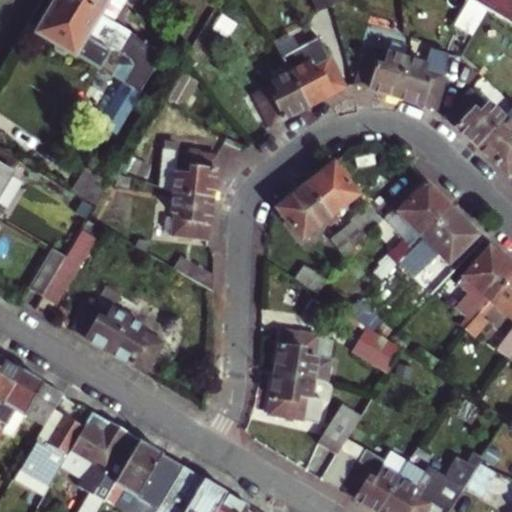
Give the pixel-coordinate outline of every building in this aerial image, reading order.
[(138,93),(163,51),(111,20),(98,13),(77,0),(55,0),(36,32),(54,43),(55,48),(63,53),(69,52),(99,70),(109,52),(118,50),(130,57),(132,65),(121,83),(138,93)] [(77,0),(98,13),(105,0),(77,0)] [(105,0),(98,13),(111,20),(123,0),(105,0)] [(311,0),(317,12),(332,6),(329,0),(311,0)] [(367,49),(356,85),(396,96),(408,57),(390,51),(388,55),(367,49)] [(419,61),(408,57),(396,96),(436,108),(451,59),(422,49),(419,61)] [(308,61),(289,70),(293,77),(308,106),(345,86),(329,56),(309,65),(308,61)] [(248,80),(271,125),(308,106),(293,77),(289,70),(273,79),(267,69),(248,80)] [(470,90),(446,117),(477,146),(504,116),(489,102),(486,105),(470,90)] [(511,122),(504,116),(477,146),(508,174),(511,170),(511,122)] [(0,190),(18,160),(0,148),(0,190)] [(173,194),(212,198),(217,155),(164,149),(160,188),(173,194)] [(91,158),(71,191),(96,206),(116,172),(91,158)] [(304,185),(333,222),(338,219),(334,213),(358,195),(333,163),(304,185)] [(415,239),(419,243),(453,210),(427,183),(398,211),(420,234),(415,239)] [(333,222),(304,185),(276,208),(301,239),(325,220),(329,226),(333,222)] [(208,238),(212,198),(173,194),(171,210),(175,210),(172,235),(208,238)] [(354,248),(355,247),(361,242),(382,220),(366,206),(351,220),(350,223),(340,231),(354,248)] [(449,263),(478,235),(453,210),(419,243),(423,246),(428,241),(449,263)] [(103,228),(88,219),(64,258),(41,296),(56,305),(103,228)] [(354,248),(340,231),(332,238),(348,259),(358,251),(355,247),(354,248)] [(388,256),(397,265),(411,250),(402,241),(388,256)] [(511,275),(511,266),(488,245),(461,275),(472,285),(460,299),(467,307),(454,321),(464,329),(477,314),(485,306),(511,275)] [(28,287),(41,296),(64,258),(50,250),(28,287)] [(420,259),(411,250),(397,265),(388,273),(397,282),(420,259)] [(179,254),(171,267),(212,290),(212,273),(179,254)] [(304,265),(296,279),(318,293),(326,282),(327,280),(304,265)] [(493,304),(511,321),(511,275),(485,306),(488,309),(493,304)] [(140,298),(127,318),(127,319),(108,351),(144,373),(162,343),(143,332),(145,329),(137,324),(150,304),(140,298)] [(72,330),(108,351),(127,319),(127,318),(111,309),(109,312),(90,300),(72,330)] [(464,329),(429,368),(439,374),(486,322),(477,314),(464,329)] [(497,347),(507,355),(511,348),(511,327),(510,329),(497,347)] [(387,371),(399,351),(367,330),(354,350),(387,371)] [(299,376),(314,379),(325,381),(328,360),(314,358),(317,336),(283,331),(276,373),(299,376)] [(1,358),(0,360),(0,408),(23,371),(1,358)] [(23,371),(0,408),(0,433),(15,411),(23,416),(25,414),(44,425),(53,410),(62,395),(23,371)] [(299,376),(276,373),(270,414),(319,422),(322,400),(311,398),(314,379),(299,376)] [(340,449),(362,413),(344,402),(319,443),(337,454),(340,449)] [(44,448),(63,416),(53,410),(44,425),(34,442),(44,448)] [(96,511),(104,500),(139,441),(91,412),(83,427),(67,453),(90,467),(85,475),(77,488),(90,496),(81,511),(67,503),(61,511),(96,511)] [(63,460),(67,453),(83,427),(64,415),(63,416),(44,448),(34,442),(17,471),(46,488),(63,460)] [(136,496),(157,509),(183,467),(139,441),(104,500),(109,503),(119,486),(136,496)] [(322,478),(342,490),(359,460),(340,449),(337,454),(322,478)] [(67,453),(63,460),(85,475),(90,467),(67,453)] [(378,472),(359,460),(342,490),(378,511),(398,479),(381,468),(378,472)] [(398,479),(378,511),(426,511),(431,503),(413,492),(423,475),(406,465),(398,479)] [(476,466),(464,488),(478,497),(491,475),(476,466)] [(183,467),(157,509),(155,511),(184,511),(204,479),(183,467)] [(204,479),(184,511),(214,511),(226,492),(204,479)] [(431,503),(444,511),(448,511),(459,495),(443,484),(431,503)] [(119,486),(109,503),(122,511),(126,511),(136,496),(119,486)] [(242,511),(247,505),(226,492),(214,511),(242,511)]
